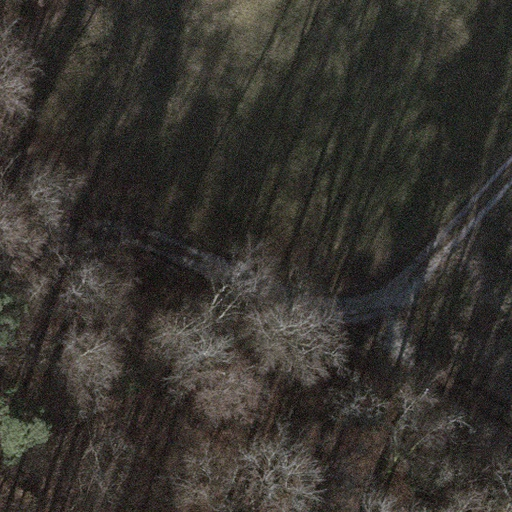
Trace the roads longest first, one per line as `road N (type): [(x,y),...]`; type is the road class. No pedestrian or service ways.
road 1 (track): [(0,264),(97,227),(196,231),(386,284)]
road 2 (track): [(386,284),(511,153)]
